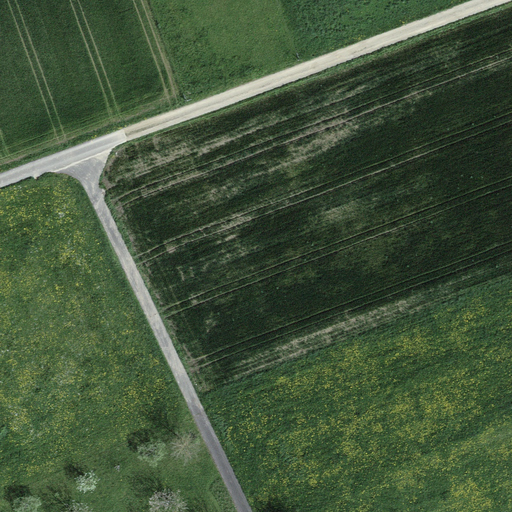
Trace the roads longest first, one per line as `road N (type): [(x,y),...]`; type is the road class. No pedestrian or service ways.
road 1 (track): [(0,179),(498,0)]
road 2 (track): [(75,151),(246,511)]
